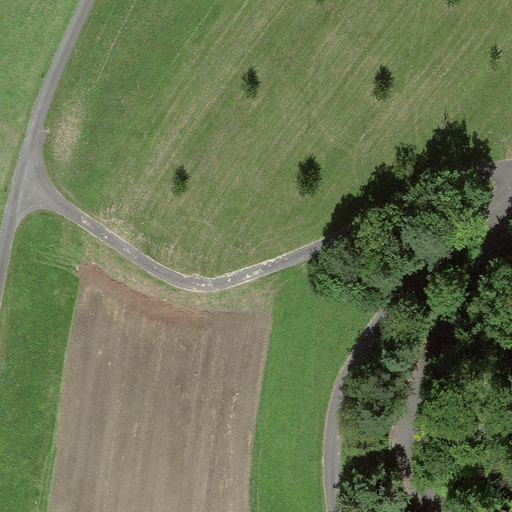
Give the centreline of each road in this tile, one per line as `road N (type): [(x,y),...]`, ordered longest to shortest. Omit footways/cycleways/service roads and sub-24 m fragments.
road 1 (track): [(17,188),(160,275),(210,286),(441,190),(511,173)]
road 2 (track): [(333,511),(327,441),(348,359),(413,279),(511,184)]
road 3 (track): [(439,511),(409,465),(409,401),(511,211)]
road 4 (track): [(0,273),(17,188),(89,0)]
